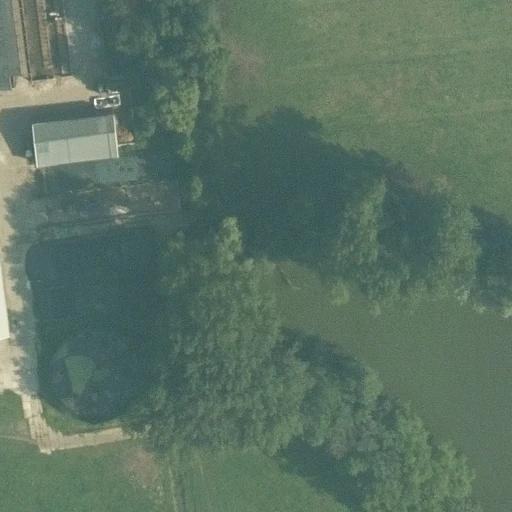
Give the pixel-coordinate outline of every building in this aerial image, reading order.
[(62,0),(0,0),(0,84),(72,76),(62,0)] [(112,109),(31,117),(35,161),(116,153),(112,109)] [(154,235),(35,244),(38,277),(156,268),(154,235)] [(39,322),(161,303),(157,275),(134,279),(135,282),(99,287),(98,281),(34,290),(39,322)] [(94,411),(97,411),(101,410),(104,409),(108,407),(111,406),(114,404),(117,402),(120,399),(122,397),(124,394),(126,391),(128,387),(130,384),(131,381),(132,377),(132,374),(132,370),(132,366),(132,363),(131,359),(130,355),(129,352),(127,349),(125,346),(123,343),(120,340),(118,337),(115,335),(112,333),(108,331),(105,330),(101,329),(98,328),(94,327),(90,327),(87,327),(83,328),(79,329),(76,330),(72,331),(69,333),(66,335),(63,337),(60,340),(58,342),(56,345),(54,348),(52,352),(51,355),(50,359),(49,362),(48,366),(48,370),(48,373),(49,377),(50,380),(51,384),(52,387),(54,390),(56,393),(58,396),(61,399),(63,401),(66,404),(69,406),(73,407),(76,409),(79,410),(83,411),(87,411),(90,411),(94,411)]
